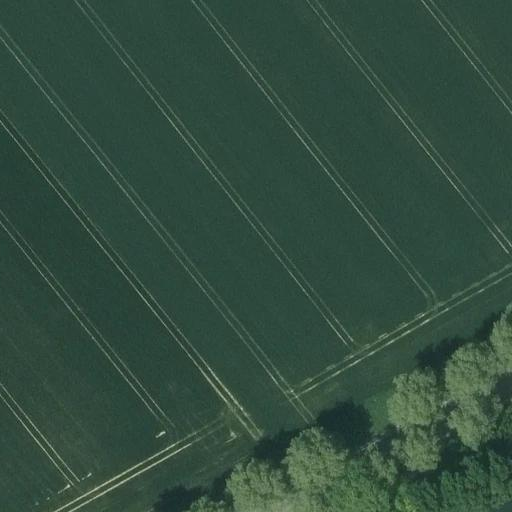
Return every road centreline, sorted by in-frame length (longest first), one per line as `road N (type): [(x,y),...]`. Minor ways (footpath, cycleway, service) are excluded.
road 1 (track): [(191,511),(511,330)]
road 2 (secondary): [(511,383),(285,511)]
